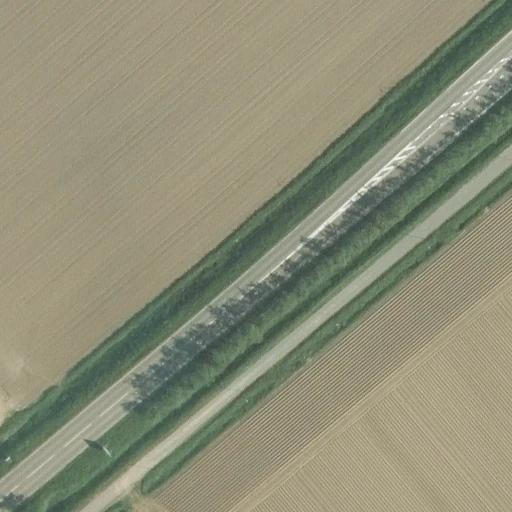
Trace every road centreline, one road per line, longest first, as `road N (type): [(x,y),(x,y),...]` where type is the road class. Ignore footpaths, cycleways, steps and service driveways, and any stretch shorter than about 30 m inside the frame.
road 1 (tertiary): [(0,499),(449,114)]
road 2 (unclassified): [(87,511),(511,154)]
